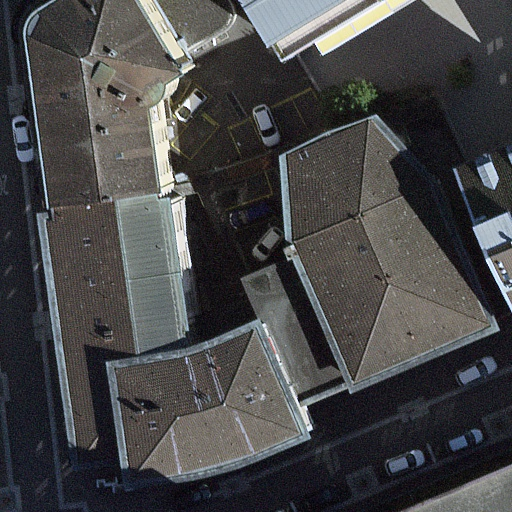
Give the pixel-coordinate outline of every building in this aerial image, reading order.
[(47,0),(45,5),(46,12),(49,33),(65,143),(72,195),(72,197),(184,181),(174,92),(169,85),(204,64),(192,43),(239,15),(229,0),(47,0)] [(264,0),(293,49),(330,28),(341,48),(414,6),(410,0),(264,0)] [(492,326),(437,188),(371,120),(288,157),(296,240),(356,384),(492,326)] [(511,140),(479,154),(511,233),(511,140)] [(57,199),(95,467),(149,460),(135,349),(213,340),(190,181),(184,181),(72,197),(57,199)] [(213,340),(135,349),(149,460),(148,480),(199,466),(337,427),(284,308),(213,340)] [(511,511),(511,463),(392,511),(511,511)]
